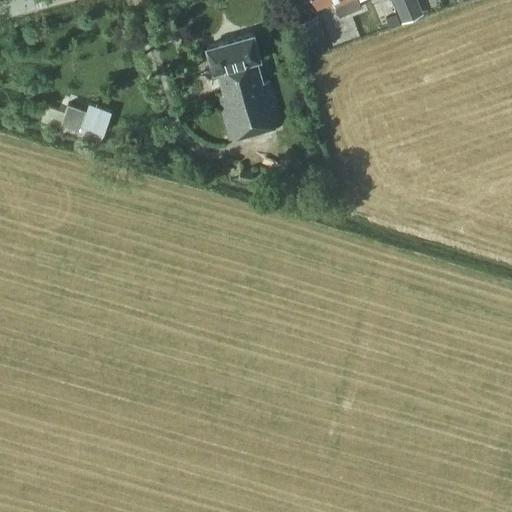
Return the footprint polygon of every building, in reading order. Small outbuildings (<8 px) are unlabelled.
[(332,0),(340,16),(351,11),(345,0),(314,0),(317,5),(328,0),(332,0)] [(345,0),(351,11),(362,6),(358,0),(345,0)] [(423,13),(418,0),(393,0),(403,22),(423,13)] [(295,23),(307,53),(330,44),(317,14),(295,23)] [(261,58),(254,33),(207,46),(214,71),(218,69),(224,92),(217,94),(230,139),(282,124),(269,79),(263,81),(256,59),(261,58)] [(86,109),(68,103),(61,124),(79,130),(86,109)] [(241,168),(238,178),(251,181),(253,171),(241,168)]
